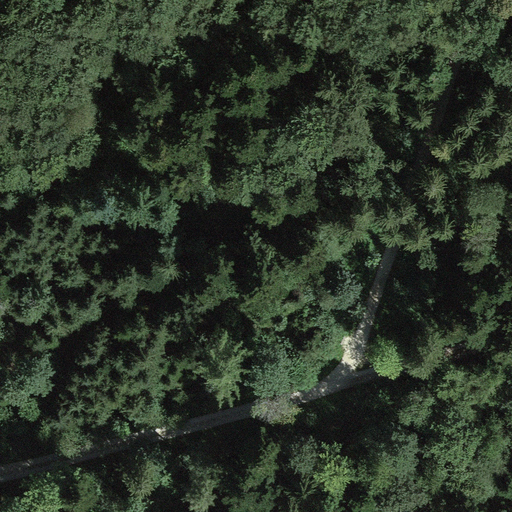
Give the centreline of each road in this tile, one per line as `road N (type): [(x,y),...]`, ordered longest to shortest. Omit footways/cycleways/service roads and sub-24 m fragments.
road 1 (track): [(347,379),(477,0)]
road 2 (track): [(0,473),(347,379)]
road 3 (track): [(511,335),(347,379)]
